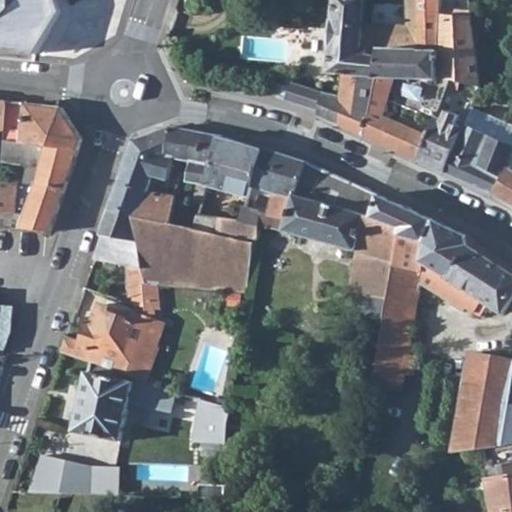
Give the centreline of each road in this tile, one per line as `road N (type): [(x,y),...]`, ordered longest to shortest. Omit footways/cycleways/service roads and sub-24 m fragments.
road 1 (residential): [(123,91),(300,136),(511,237)]
road 2 (tertiary): [(123,91),(0,445)]
road 3 (residential): [(0,76),(123,91)]
